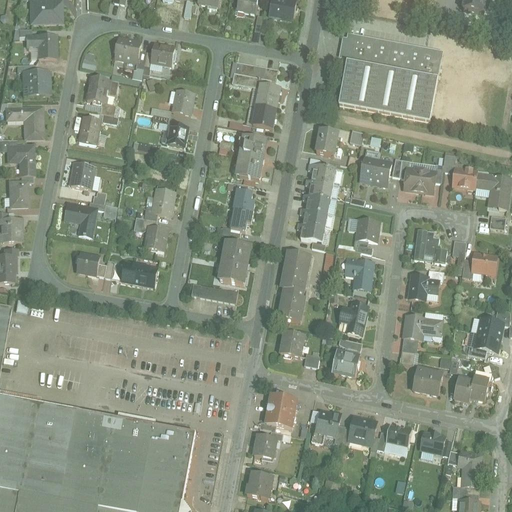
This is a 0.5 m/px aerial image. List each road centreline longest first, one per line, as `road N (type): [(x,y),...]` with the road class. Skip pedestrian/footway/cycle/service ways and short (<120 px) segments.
road 1 (residential): [(222,46),(83,22),(33,285),(170,311)]
road 2 (residential): [(256,329),(306,63)]
road 3 (residential): [(222,46),(170,311)]
road 4 (residential): [(377,403),(403,209),(463,219)]
road 5 (residential): [(221,511),(248,371)]
road 6 (residential): [(248,371),(377,403)]
road 7 (residential): [(377,403),(502,430)]
